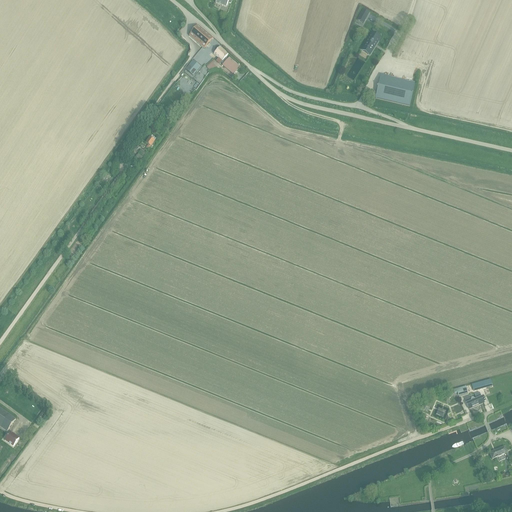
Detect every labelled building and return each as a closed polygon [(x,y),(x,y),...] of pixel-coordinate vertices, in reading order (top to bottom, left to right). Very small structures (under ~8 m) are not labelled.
[(364,10),(363,10),(358,20),(358,21),(363,24),(369,13),(364,10)] [(198,26),(189,36),(204,49),(213,39),(198,26)] [(381,38),(372,32),(360,51),(370,57),(381,38)] [(221,62),(224,65),(223,66),(233,75),(240,67),(229,58),(228,60),(225,58),(228,55),(220,47),(214,54),(219,58),(216,61),(219,64),(221,62)] [(193,61),(186,69),(193,76),(200,67),(193,61)] [(205,69),(201,74),(206,78),(210,72),(205,69)] [(415,83),(381,75),(375,99),(409,107),(415,83)] [(152,135),(150,138),(150,137),(145,143),(148,145),(146,148),(148,150),(151,146),(155,141),(157,139),(152,135)] [(490,380),(472,385),(473,390),(492,385),(490,380)] [(457,389),(453,390),(454,395),(458,394),(458,396),(468,394),(467,392),(466,387),(457,389)] [(464,399),(467,404),(467,405),(469,409),(484,403),(482,398),(481,398),(479,393),(475,395),(477,400),(471,402),(469,397),(464,399)] [(0,427),(7,432),(10,428),(16,420),(0,408),(0,427)] [(441,408),(438,414),(445,417),(448,411),(441,408)] [(39,417),(43,420),(48,413),(44,410),(39,417)] [(13,447),(16,443),(19,439),(11,433),(5,441),(13,447)] [(507,453),(506,452),(504,447),(490,453),(492,460),(507,453)]
